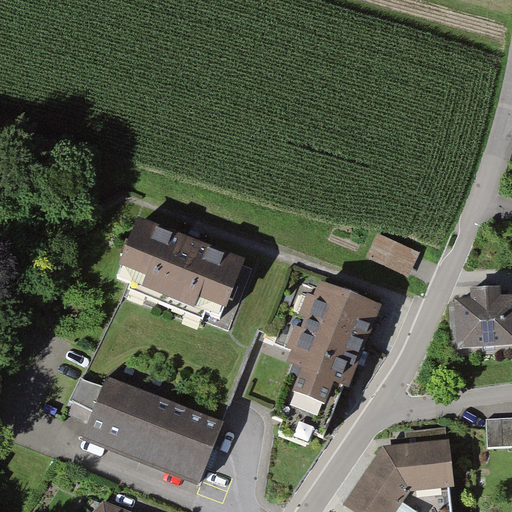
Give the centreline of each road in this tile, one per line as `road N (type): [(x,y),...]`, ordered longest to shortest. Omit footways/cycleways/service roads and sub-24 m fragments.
road 1 (residential): [(382,405),(438,301),(511,96)]
road 2 (residential): [(511,395),(394,411),(382,405)]
road 3 (residential): [(311,511),(382,405)]
